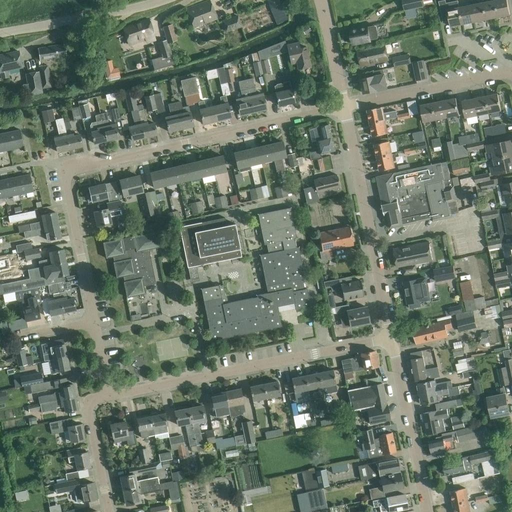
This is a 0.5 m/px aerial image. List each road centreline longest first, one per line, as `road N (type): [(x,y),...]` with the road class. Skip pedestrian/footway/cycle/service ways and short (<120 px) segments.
road 1 (residential): [(93,322),(63,171),(342,106)]
road 2 (unclassified): [(108,396),(391,337)]
road 3 (tertiary): [(391,337),(342,106)]
road 4 (tertiary): [(427,511),(391,337)]
road 5 (residential): [(511,73),(342,106)]
road 6 (unclassified): [(0,33),(160,0)]
road 7 (unclassified): [(108,511),(88,412),(94,398),(108,396)]
